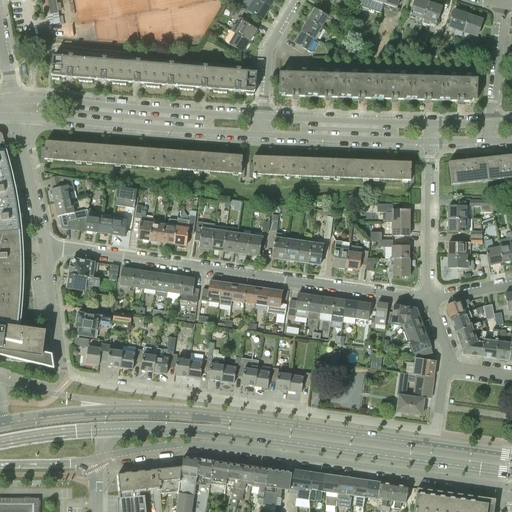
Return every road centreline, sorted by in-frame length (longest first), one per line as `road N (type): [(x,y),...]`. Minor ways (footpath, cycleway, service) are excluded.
road 1 (residential): [(435,432),(76,378),(63,367),(43,245)]
road 2 (residential): [(96,460),(204,445),(511,487)]
road 3 (primary): [(117,429),(224,433),(511,473)]
road 4 (residential): [(427,297),(43,245)]
road 5 (primary): [(511,456),(140,411)]
road 6 (tertiary): [(263,116),(13,100)]
road 7 (tertiary): [(17,117),(262,135)]
road 8 (tertiary): [(262,135),(429,142)]
road 9 (tertiary): [(429,123),(263,116)]
road 10 (residential): [(427,297),(429,142)]
road 11 (primary): [(140,411),(0,381)]
road 12 (primary): [(140,411),(0,424)]
road 13 (residential): [(43,245),(17,117)]
road 14 (residential): [(263,116),(270,47),(296,0)]
